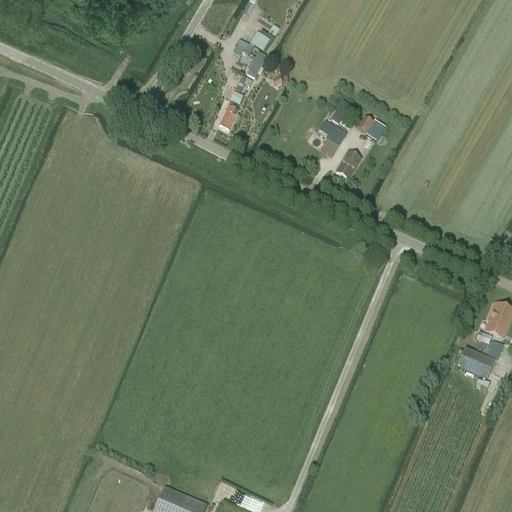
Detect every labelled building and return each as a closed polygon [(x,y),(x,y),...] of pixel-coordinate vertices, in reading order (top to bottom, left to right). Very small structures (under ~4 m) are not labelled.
[(253,8),(253,7),(256,2),(251,0),(249,5),(248,4),(243,13),(248,17),(253,8)] [(273,27),(268,36),(274,39),(279,31),(273,27)] [(249,45),(262,53),(269,42),(257,34),(249,45)] [(242,53),(249,57),(253,50),(240,43),(235,49),(236,50),(233,54),(240,58),(242,53)] [(254,81),(265,58),(258,55),(255,60),(253,63),(246,77),(254,81)] [(231,103),(227,112),(219,127),(228,132),(241,107),(239,106),(243,99),(240,98),(245,87),(249,89),(252,83),(242,78),(230,102),(231,103)] [(280,78),(273,82),(275,87),(282,84),(280,78)] [(344,118),(350,108),(342,103),(331,121),(339,126),(348,132),(353,124),(344,118)] [(376,142),(385,128),(374,122),(373,124),(365,119),(357,131),(376,142)] [(328,139),(320,152),(331,159),(346,137),(325,123),(319,133),(328,139)] [(348,182),(361,161),(348,153),(335,174),(348,182)] [(501,340),(511,314),(511,312),(497,307),(494,313),(492,312),(488,322),(490,323),(486,334),(501,340)] [(476,342),(488,347),(491,339),(479,334),(476,342)] [(502,347),(493,343),(487,358),(496,362),(502,347)] [(494,363),(464,350),(456,369),(486,381),(494,363)] [(229,496),(231,487),(219,485),(217,499),(222,500),(223,495),(229,496)] [(203,511),(206,506),(163,488),(153,511),(203,511)] [(234,502),(253,511),(258,511),(262,503),(238,491),(237,495),(234,502)]
